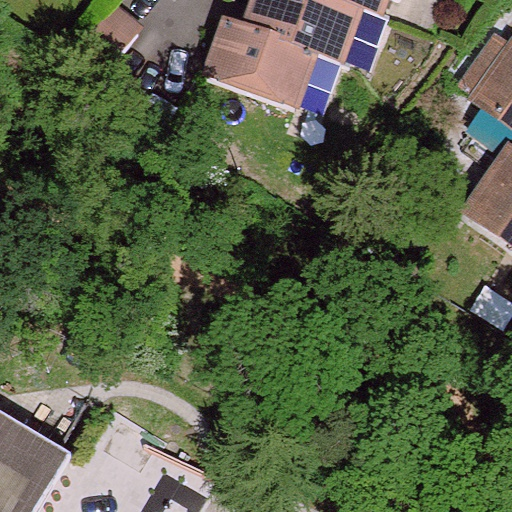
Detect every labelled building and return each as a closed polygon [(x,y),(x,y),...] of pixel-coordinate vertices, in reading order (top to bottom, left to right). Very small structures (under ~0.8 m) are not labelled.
[(254,0),(243,34),(317,61),(344,71),(363,16),(320,0),(254,0)] [(320,0),(363,16),(384,24),(391,0),(320,0)] [(94,92),(137,37),(111,17),(68,72),(94,92)] [(317,61),(243,34),(225,27),(205,85),(297,118),(317,61)] [(511,159),(466,223),(511,255),(511,48),(508,53),(496,44),(462,92),(478,103),(473,109),(511,137),(511,159)] [(0,511),(39,511),(70,459),(24,431),(0,416),(0,511)]
